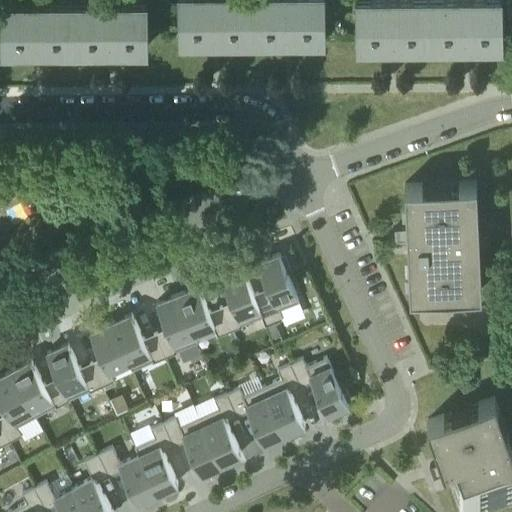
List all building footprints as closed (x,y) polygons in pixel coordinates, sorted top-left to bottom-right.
[(111,47),(110,0),(74,1),(74,47),(91,47),(90,41),(105,41),(105,47),(111,47)] [(127,0),(110,0),(111,47),(117,46),(117,41),(131,41),(131,46),(148,46),(147,0),(127,0)] [(214,0),(177,0),(178,38),(195,38),(195,32),(209,32),(209,37),(215,37),(214,0)] [(252,37),(251,0),(214,0),(215,37),(222,37),(222,32),(235,32),(235,37),(252,37)] [(288,36),(287,0),(251,0),(252,37),(268,37),(268,32),(282,31),(282,36),(288,36)] [(325,0),(287,0),(288,36),(294,36),(294,31),(308,31),(308,36),(325,36),(325,0)] [(392,43),(391,0),(354,0),(355,44),(372,44),(372,38),(386,38),(386,43),(392,43)] [(429,43),(427,0),(391,0),(392,43),(399,43),(399,38),(413,38),(413,43),(429,43)] [(466,40),(464,0),(427,0),(429,43),(445,43),(445,38),(458,38),(459,43),(461,42),(461,40),(466,40)] [(464,0),(466,40),(470,40),(470,42),(472,43),(472,37),(486,37),(486,43),(503,42),(502,0),(464,0)] [(38,47),(37,1),(0,2),(1,48),(18,48),(18,42),(32,42),(32,47),(38,47)] [(74,1),(37,1),(38,47),(44,47),(44,42),(58,42),(58,47),(74,47),(74,1)] [(476,180),(404,184),(406,227),(394,228),(394,229),(399,229),(399,238),(395,238),(395,240),(407,239),(410,293),(481,290),(479,247),(491,246),(490,230),(479,230),(476,180)] [(299,300),(288,272),(291,270),(284,253),(281,254),(280,252),(258,261),(268,287),(254,293),(266,324),(282,317),(278,308),(299,300)] [(246,263),(253,290),(263,287),(256,261),(246,263)] [(232,301),(221,306),(230,329),(243,324),(242,323),(261,315),(265,324),(266,324),(254,293),(244,267),(222,275),(232,301)] [(199,284),(178,293),(197,341),(198,341),(194,332),(213,324),(217,334),(230,329),(221,306),(209,310),(199,284)] [(197,341),(178,293),(157,301),(167,327),(155,332),(165,356),(178,350),(177,349),(197,341)] [(132,312),(111,322),(133,369),(152,360),(153,361),(165,356),(155,332),(143,338),(132,312)] [(275,321),(267,324),(272,338),(280,334),(275,321)] [(133,369),(111,322),(90,331),(102,356),(91,362),(101,384),(114,379),(109,369),(128,360),(132,369),(133,369)] [(47,351),(58,376),(69,399),(69,398),(88,389),(89,390),(101,384),(91,362),(80,367),(68,341),(47,351)] [(351,398),(343,381),(340,383),(327,355),(306,365),(302,356),(290,362),(301,384),(312,379),(327,412),(348,402),(347,400),(351,398)] [(31,358),(11,369),(36,415),(55,404),(56,406),(69,399),(58,376),(45,383),(31,358)] [(305,423),(290,390),(301,384),(290,362),(278,368),(282,376),(262,385),(284,432),(305,423)] [(36,415),(11,369),(0,375),(0,396),(8,412),(0,416),(0,422),(9,440),(21,433),(17,425),(36,415)] [(284,432),(262,385),(243,394),(239,386),(227,391),(237,414),(248,409),(263,442),(284,432)] [(241,452),(226,419),(237,414),(227,391),(214,397),(218,406),(199,415),(221,462),(241,452)] [(511,443),(511,444),(494,397),(427,420),(441,461),(429,465),(430,466),(434,465),(436,472),(433,475),(433,477),(445,472),(458,511),(494,511),(511,506),(511,443)] [(221,462),(199,415),(180,424),(176,415),(163,421),(174,444),(185,438),(200,471),(221,462)] [(178,482),(163,449),(174,444),(163,421),(151,427),(155,435),(135,444),(157,491),(178,482)] [(0,444),(9,440),(0,422),(0,444)] [(157,491),(135,444),(135,445),(139,453),(120,462),(112,445),(98,452),(109,474),(121,468),(137,501),(157,491)] [(114,511),(97,480),(109,474),(98,452),(84,459),(93,476),(74,486),(88,511),(114,511)] [(88,511),(74,486),(55,496),(46,479),(34,486),(46,508),(57,502),(62,511),(88,511)] [(37,511),(46,508),(34,486),(22,492),(27,500),(7,511),(37,511)]
